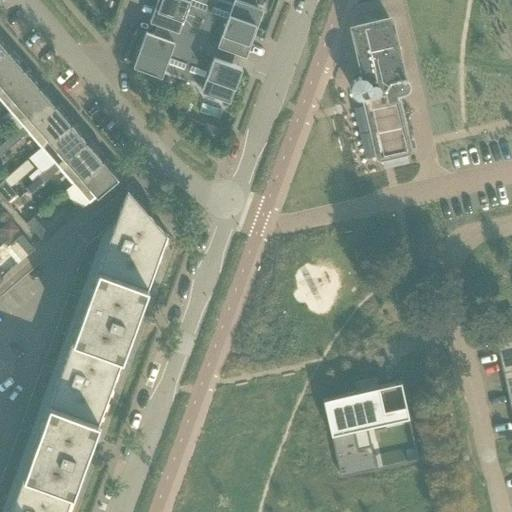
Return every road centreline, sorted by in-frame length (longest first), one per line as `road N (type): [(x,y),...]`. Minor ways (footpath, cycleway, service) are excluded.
road 1 (residential): [(499,511),(447,274),(462,238),(511,225)]
road 2 (tertiary): [(117,511),(228,206)]
road 3 (tertiary): [(228,206),(307,0)]
road 4 (residential): [(0,292),(156,156)]
road 5 (residential): [(103,95),(21,0)]
